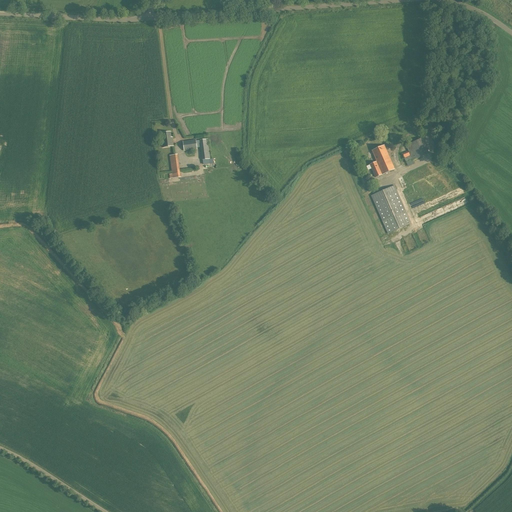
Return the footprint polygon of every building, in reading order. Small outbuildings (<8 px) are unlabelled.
[(163,140),(162,140),(163,148),(173,146),(172,137),(171,137),(170,132),(162,133),(163,140)] [(406,145),(412,160),(428,153),(422,138),(406,145)] [(182,141),(184,151),(197,150),(195,139),(182,141)] [(201,147),(201,152),(207,151),(209,151),(208,143),(208,139),(206,139),(200,140),(201,144),(201,147)] [(370,164),(375,178),(394,169),(384,145),(372,151),(376,161),(370,164)] [(169,155),(171,171),(179,170),(177,154),(169,155)] [(371,196),(387,234),(411,224),(394,185),(371,196)]
